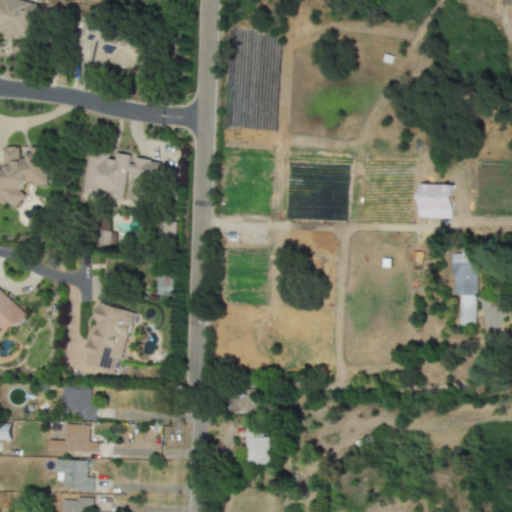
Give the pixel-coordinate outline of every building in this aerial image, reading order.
[(41,5),(20,0),(0,0),(0,34),(31,43),(41,5)] [(108,61),(147,66),(151,36),(87,27),(85,41),(98,43),(95,68),(107,70),(108,61)] [(46,184),(44,147),(27,148),(28,158),(20,158),(19,147),(4,148),(5,167),(0,166),(0,204),(23,203),(21,186),(46,184)] [(82,193),(123,200),(127,179),(157,184),(160,162),(132,158),(132,156),(112,153),(112,156),(89,152),(82,193)] [(460,295),(459,326),(476,326),(478,255),(454,255),(453,295),(460,295)] [(26,315),(0,290),(0,328),(7,335),(26,315)] [(121,360),(133,312),(98,303),(83,363),(111,370),(114,358),(121,360)] [(91,389),(63,388),(62,418),(96,420),(97,407),(90,406),(91,389)] [(49,440),(49,451),(98,453),(98,442),(89,442),(90,425),(66,425),(65,441),(49,440)] [(268,437),(263,437),(263,426),(246,426),(247,465),(269,465),(268,437)] [(0,440),(10,441),(10,428),(0,428),(0,440)] [(88,461),(56,460),(55,473),(64,473),(64,491),(94,491),(94,478),(87,478),(88,461)] [(93,499),(62,499),(62,511),(85,511),(86,511),(93,511),(93,499)]
